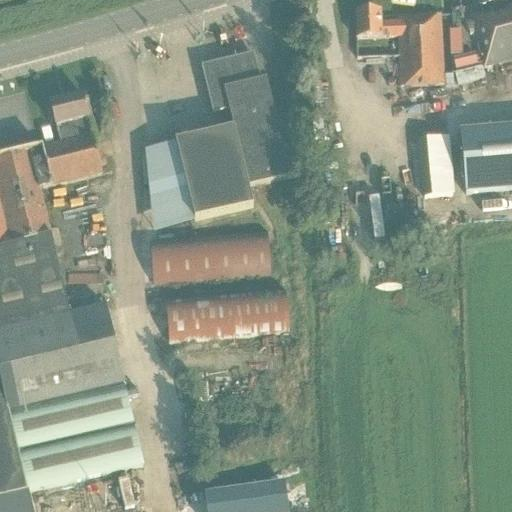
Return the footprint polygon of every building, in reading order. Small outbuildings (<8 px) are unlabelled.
[(504,1),(503,0),(478,0),(480,7),(482,14),(471,17),(478,46),(477,46),(483,70),(511,62),(511,10),(506,12),(503,1),(504,1)] [(381,25),(381,12),(355,14),(357,40),(397,38),(400,88),(445,85),(440,17),(397,19),(397,24),(381,25)] [(259,82),(253,56),(202,68),(213,114),(229,110),(234,131),(171,146),(171,147),(175,146),(194,223),(252,209),(247,189),(289,179),(266,81),(259,82)] [(0,158),(0,511),(31,511),(8,415),(124,387),(105,307),(69,316),(39,191),(100,176),(90,137),(92,137),(83,97),(50,105),(60,145),(0,158)] [(442,121),(441,108),(415,110),(416,124),(442,121)] [(511,127),(460,133),(465,195),(511,191),(511,127)] [(447,191),(446,151),(426,152),(427,191),(447,191)] [(153,285),(271,275),(267,232),(150,242),(153,285)] [(169,346),(289,335),(285,292),(165,302),(169,346)] [(124,387),(8,415),(27,493),(142,465),(124,387)] [(286,511),(283,487),(205,498),(206,511),(286,511)]
